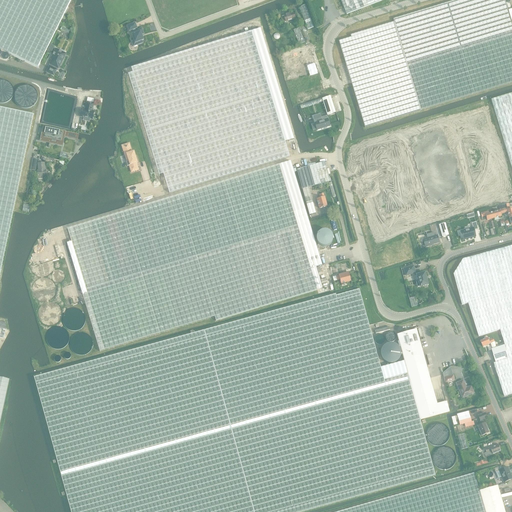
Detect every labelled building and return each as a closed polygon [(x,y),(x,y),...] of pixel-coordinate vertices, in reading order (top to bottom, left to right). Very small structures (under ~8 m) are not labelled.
[(0,0),(0,49),(38,68),(71,0),(0,0)] [(511,82),(511,23),(508,11),(504,0),(456,0),(393,19),(393,22),(350,35),(351,38),(339,41),(365,127),(404,115),(447,102),(491,88),(492,89),(511,82)] [(382,0),(340,0),(346,14),(382,0)] [(300,8),(308,30),(314,27),(305,5),(302,6),(300,8)] [(285,22),(295,19),(294,13),(290,15),(290,14),(286,15),(286,16),(281,17),(283,24),(285,23),(284,21),(285,21),(285,22)] [(135,23),(127,26),(129,31),(133,29),(133,32),(134,34),(132,35),(133,38),(131,39),(133,46),(142,43),(141,41),(143,40),(141,35),(143,34),(141,28),(136,31),(135,29),(137,28),(135,23)] [(299,28),(293,30),(299,45),(305,42),(299,28)] [(133,73),(128,74),(159,175),(163,173),(169,193),(289,156),(285,142),(294,139),(260,29),(131,68),(133,73)] [(300,55),(298,56),(300,61),(302,60),(303,63),(312,60),(310,55),(315,53),(313,46),(307,48),(307,47),(299,50),(300,55)] [(50,64),(47,72),(54,75),(56,70),(60,62),(61,63),(63,60),(61,59),(64,53),(63,53),(64,52),(60,50),(60,51),(55,49),(51,58),(53,59),(50,64)] [(315,64),(307,66),(309,76),(317,73),(315,64)] [(0,103),(4,104),(5,106),(7,105),(13,106),(27,108),(36,105),(38,95),(34,86),(26,84),(14,89),(10,81),(1,79),(0,79),(0,103)] [(316,80),(300,85),(301,91),(308,88),(310,94),(323,90),(321,83),(318,84),(316,80)] [(511,93),(491,100),(511,169),(511,93)] [(330,96),(322,99),(327,115),(335,113),(330,96)] [(81,110),(80,118),(83,119),(82,121),(89,122),(90,120),(92,121),(94,113),(92,113),(93,105),(86,104),(85,111),(81,110)] [(0,273),(1,268),(9,228),(11,219),(12,215),(14,209),(15,202),(25,153),(26,152),(26,149),(26,148),(26,147),(33,115),(0,107),(0,273)] [(320,114),(313,116),(315,122),(317,130),(330,126),(327,116),(321,118),(320,114)] [(62,145),(63,141),(62,141),(62,137),(64,137),(64,134),(68,134),(68,137),(77,139),(77,138),(69,136),(69,133),(78,135),(78,134),(50,128),(49,135),(42,134),(41,139),(49,141),(48,147),(50,138),(58,140),(58,141),(57,141),(57,143),(58,143),(57,144),(62,145)] [(126,147),(123,148),(124,155),(126,154),(129,161),(126,162),(127,166),(130,166),(130,168),(131,172),(138,170),(137,166),(136,166),(136,164),(137,163),(134,152),(132,152),(130,146),(127,147),(126,146),(125,147),(126,147)] [(39,170),(37,171),(38,179),(43,179),(43,177),(46,176),(45,170),(44,163),(41,164),(41,161),(38,161),(38,164),(39,170)] [(317,292),(310,268),(294,212),(305,208),(291,161),(111,216),(67,229),(71,242),(67,244),(100,351),(214,317),(215,321),(317,292)] [(324,162),(297,170),(309,215),(316,213),(308,188),(330,182),(324,162)] [(319,208),(327,206),(324,197),(323,194),(320,195),(320,198),(317,199),(319,208)] [(507,204),(502,206),(504,213),(507,212),(509,217),(511,216),(511,208),(509,209),(507,204)] [(500,210),(492,213),(494,218),(501,216),(501,214),(504,213),(502,206),(499,206),(500,210)] [(322,265),(305,208),(294,212),(310,268),(322,265)] [(487,220),(494,218),(492,213),(489,214),(488,212),(481,214),(482,217),(486,216),(487,220)] [(329,227),(332,241),(340,239),(335,221),(324,224),(325,228),(329,227)] [(463,240),(473,237),(475,236),(474,230),(478,229),(476,222),(472,223),(473,228),(470,229),(460,231),(463,240)] [(445,223),(439,225),(439,226),(442,237),(448,235),(445,224),(445,223)] [(427,235),(427,238),(423,239),(425,247),(430,246),(430,245),(439,243),(437,235),(435,236),(434,233),(427,235)] [(509,358),(495,363),(494,363),(504,396),(511,393),(511,245),(463,259),(454,274),(462,305),(468,303),(479,336),(500,330),(505,345),(509,358)] [(413,266),(403,268),(405,276),(415,273),(413,266)] [(316,267),(311,269),(317,290),(322,289),(316,267)] [(350,280),(351,280),(350,277),(350,278),(348,272),(338,275),(336,276),(337,280),(340,280),(341,284),(351,281),(350,280)] [(418,282),(416,282),(417,287),(418,287),(428,285),(428,284),(426,280),(427,280),(426,276),(425,276),(424,273),(416,275),(418,282)] [(302,511),(435,475),(420,420),(407,373),(384,380),(381,367),(359,289),(336,296),(336,294),(34,377),(69,511),(302,511)] [(415,297),(409,299),(411,307),(418,306),(415,297)] [(404,361),(381,367),(384,380),(407,373),(420,420),(450,411),(447,401),(437,404),(427,366),(429,365),(427,355),(424,356),(417,329),(397,335),(404,361)] [(392,340),(396,334),(390,330),(386,336),(392,340)] [(495,341),(494,339),(489,341),(488,338),(481,341),(483,347),(490,344),(490,343),(495,341)] [(491,349),(495,363),(509,358),(505,345),(497,348),(495,342),(491,344),(493,349),(491,349)] [(451,367),(442,369),(445,383),(455,380),(451,367)] [(467,373),(467,372),(467,371),(467,370),(466,369),(464,368),(463,368),(462,367),(461,368),(459,368),(459,369),(458,369),(457,370),(457,372),(457,373),(457,374),(458,376),(459,376),(460,377),(462,377),(464,377),(465,377),(465,376),(467,375),(467,373)] [(0,424),(1,418),(8,389),(10,380),(8,380),(0,378),(0,424)] [(456,383),(462,396),(462,398),(474,392),(471,386),(466,388),(463,380),(456,383)] [(469,415),(458,418),(460,425),(471,422),(469,415)] [(480,425),(478,426),(482,435),(488,432),(482,419),(481,420),(480,420),(480,421),(481,425),(480,425)] [(464,434),(458,435),(461,450),(468,448),(464,434)] [(431,453),(439,470),(457,461),(449,444),(431,453)] [(486,452),(484,453),(485,457),(492,454),(500,451),(498,444),(485,450),(486,452)] [(501,465),(494,469),(498,479),(502,477),(504,482),(511,479),(507,467),(502,469),(501,465)] [(485,511),(484,508),(472,511),(461,511),(454,488),(449,471),(444,473),(445,476),(432,480),(410,487),(328,511),(485,511)] [(505,511),(497,486),(479,491),(484,508),(485,511),(505,511)]
